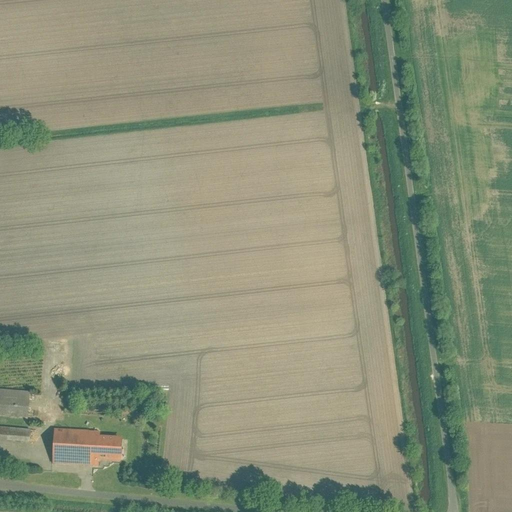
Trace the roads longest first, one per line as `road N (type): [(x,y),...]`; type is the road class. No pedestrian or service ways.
road 1 (unclassified): [(380,0),(447,511)]
road 2 (unclassified): [(0,487),(268,511)]
